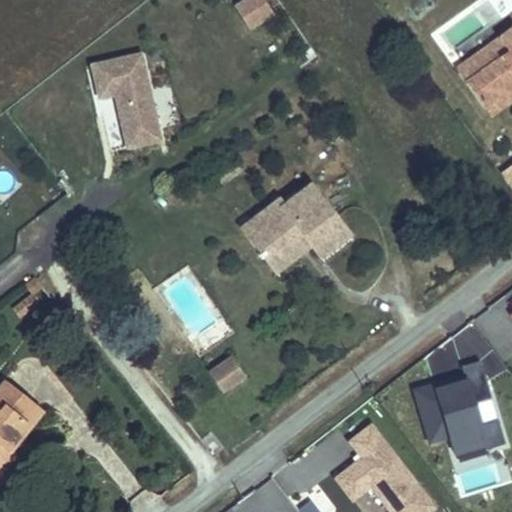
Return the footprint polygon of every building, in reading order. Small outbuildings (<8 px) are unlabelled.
[(248,0),(239,6),(252,25),(270,13),(261,0),(248,0)] [(511,28),(498,39),(508,52),(466,83),(483,108),(500,96),(506,104),(511,99),(511,28)] [(508,52),(498,39),(456,69),(466,83),(508,52)] [(160,141),(141,54),(92,65),(99,98),(115,95),(127,148),(160,141)] [(511,192),(511,163),(499,172),(511,192)] [(293,205),(265,227),(289,258),(318,236),(323,243),(333,255),(361,233),(322,183),(293,205)] [(288,198),(259,220),(265,227),(293,205),(288,198)] [(318,236),(289,258),(295,265),(323,243),(318,236)] [(14,310),(19,317),(37,303),(32,296),(14,310)] [(210,373),(222,390),(243,376),(231,358),(210,373)] [(446,440),(450,458),(503,444),(483,366),(410,385),(426,445),(446,440)] [(0,396),(0,469),(2,471),(18,451),(10,444),(43,404),(12,381),(0,396)] [(43,404),(10,444),(18,451),(51,412),(43,404)] [(355,456),(329,475),(350,504),(369,491),(384,511),(430,511),(435,509),(371,421),(344,440),(355,456)] [(18,451),(2,471),(8,475),(24,455),(18,451)] [(299,511),(318,511),(313,500),(297,507),(299,511)]
